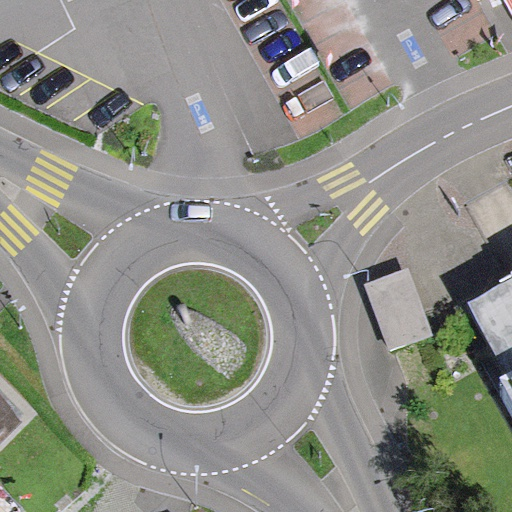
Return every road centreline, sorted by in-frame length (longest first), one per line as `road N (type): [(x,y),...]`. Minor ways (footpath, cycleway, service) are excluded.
road 1 (residential): [(275,268),(353,194),(450,129),(511,102)]
road 2 (primary): [(182,233),(0,165)]
road 3 (primary): [(374,511),(300,335)]
road 4 (primary): [(90,340),(109,397),(143,428),(209,442)]
road 5 (primary): [(0,207),(90,340)]
road 6 (primary): [(182,233),(114,269),(93,309),(90,340)]
road 7 (primary): [(209,442),(271,409),(297,364),(300,335)]
road 8 (primary): [(209,442),(261,464),(311,511)]
